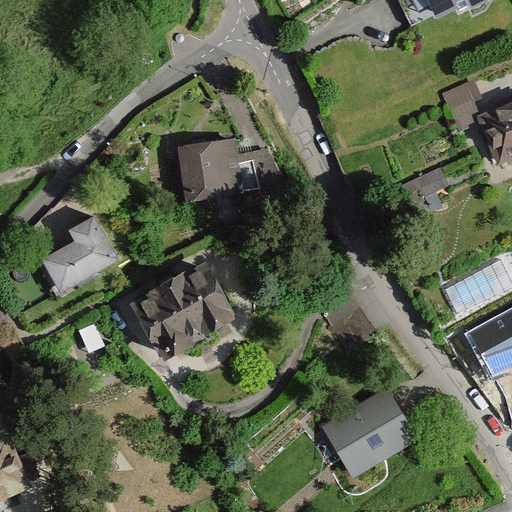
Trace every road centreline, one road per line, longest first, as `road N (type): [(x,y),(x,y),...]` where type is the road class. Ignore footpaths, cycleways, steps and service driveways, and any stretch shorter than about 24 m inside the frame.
road 1 (residential): [(511,468),(360,261),(326,167),(252,27)]
road 2 (unknown): [(360,261),(322,304),(281,397),(229,418),(208,416),(186,399),(122,317)]
road 3 (residential): [(0,248),(163,78),(252,27)]
